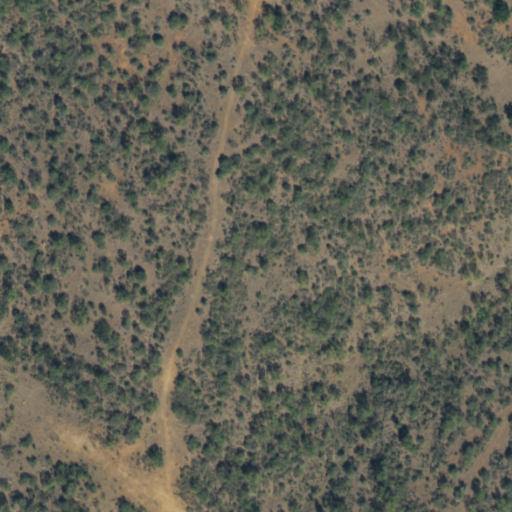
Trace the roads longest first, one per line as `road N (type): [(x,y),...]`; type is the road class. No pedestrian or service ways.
road 1 (residential): [(267,0),(199,158),(179,416),(159,446)]
road 2 (residential): [(212,511),(174,481),(159,446),(0,346)]
